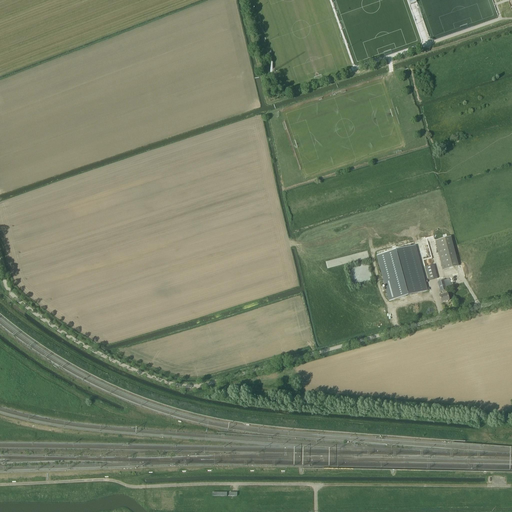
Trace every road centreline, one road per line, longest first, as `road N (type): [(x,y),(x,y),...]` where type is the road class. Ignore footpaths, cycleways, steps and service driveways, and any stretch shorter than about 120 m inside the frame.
road 1 (unclassified): [(0,260),(12,297),(47,322),(176,385),(511,297)]
road 2 (track): [(511,443),(464,431),(196,404),(94,364),(0,301)]
road 3 (track): [(434,474),(195,473),(116,481)]
road 4 (track): [(511,486),(323,486)]
road 5 (track): [(0,348),(103,411)]
